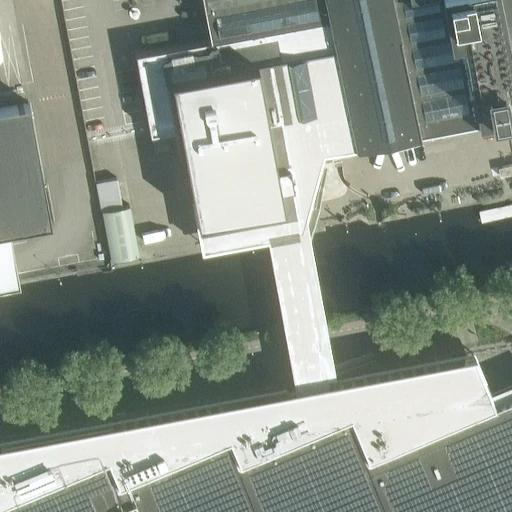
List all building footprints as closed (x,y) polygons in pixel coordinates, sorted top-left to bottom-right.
[(511,0),(202,0),(207,21),(210,36),(177,42),(135,50),(149,131),(179,125),(185,160),(179,161),(180,166),(186,165),(193,200),(201,246),(267,233),(300,227),(305,208),(311,188),(322,148),(337,145),(339,154),(355,151),(354,142),(355,142),(355,145),(420,132),(420,129),(443,125),(444,128),(461,124),(460,122),(477,118),(478,121),(511,114),(511,0)] [(204,22),(175,27),(177,38),(177,42),(210,36),(207,21),(204,22)] [(0,232),(13,230),(50,223),(29,102),(0,107),(0,232)] [(130,205),(100,208),(105,259),(135,256),(130,205)] [(337,376),(305,208),(300,227),(267,233),(293,384),(337,376)] [(0,232),(0,284),(22,280),(21,277),(13,230),(0,232)] [(0,511),(511,511),(511,379),(490,389),(474,350),(337,376),(293,384),(23,434),(0,438),(0,511)]
